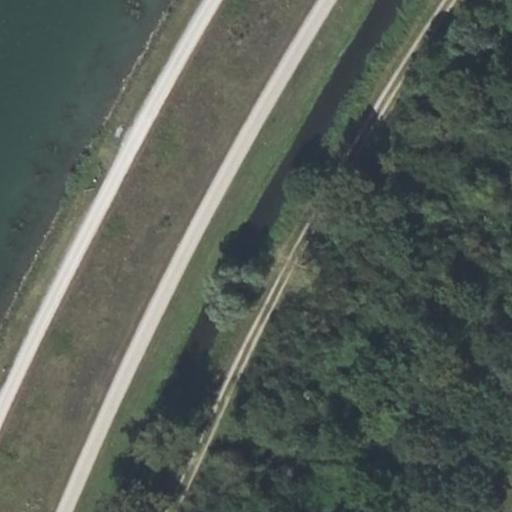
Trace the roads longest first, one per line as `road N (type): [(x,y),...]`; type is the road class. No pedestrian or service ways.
road 1 (track): [(455,0),(365,134),(168,511)]
road 2 (track): [(327,0),(241,137),(66,511)]
road 3 (track): [(0,411),(95,210),(211,0)]
road 4 (track): [(511,492),(206,433)]
